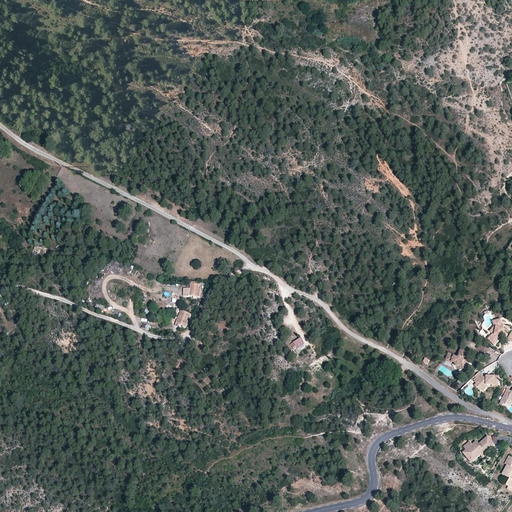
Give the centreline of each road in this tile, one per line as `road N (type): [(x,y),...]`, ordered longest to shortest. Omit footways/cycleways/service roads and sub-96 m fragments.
road 1 (unclassified): [(0,122),(34,150),(317,297),(348,332),(511,428)]
road 2 (tertiary): [(511,428),(456,416),(389,434),(375,444),(368,495),(314,511)]
